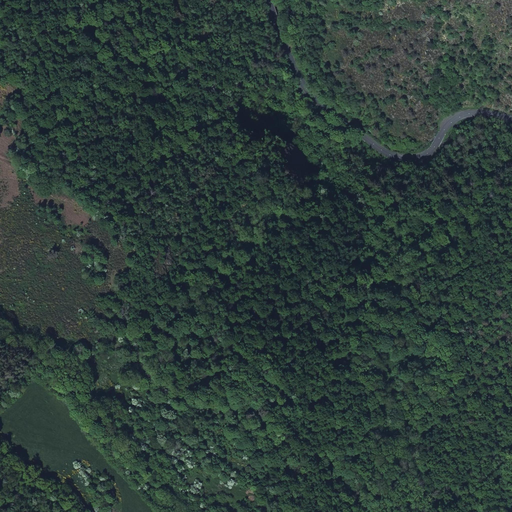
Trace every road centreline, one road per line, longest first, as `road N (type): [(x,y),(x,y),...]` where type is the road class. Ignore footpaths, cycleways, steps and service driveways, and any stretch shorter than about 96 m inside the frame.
road 1 (secondary): [(511,115),(473,108),(455,116),(425,154),(392,154),(296,71),(272,0)]
road 2 (track): [(0,330),(185,511)]
